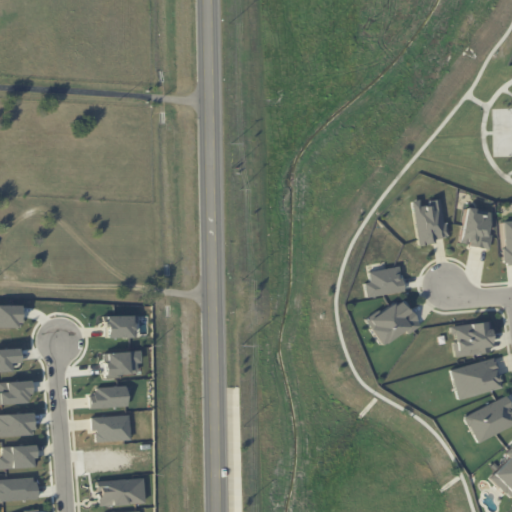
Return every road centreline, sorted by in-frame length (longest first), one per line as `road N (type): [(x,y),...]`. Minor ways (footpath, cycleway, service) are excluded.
road 1 (tertiary): [(214,511),(207,0)]
road 2 (residential): [(62,337),(66,511)]
